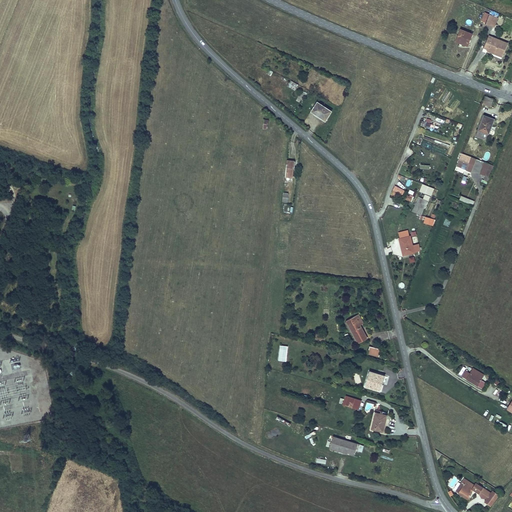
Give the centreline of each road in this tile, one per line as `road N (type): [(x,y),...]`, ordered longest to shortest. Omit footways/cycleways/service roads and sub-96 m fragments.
road 1 (tertiary): [(176,0),(197,39),(365,196),(445,504)]
road 2 (unclassified): [(0,333),(141,380),(268,455),(445,504)]
road 3 (secondary): [(272,0),(511,97)]
road 4 (unknown): [(471,218),(436,302),(395,316)]
